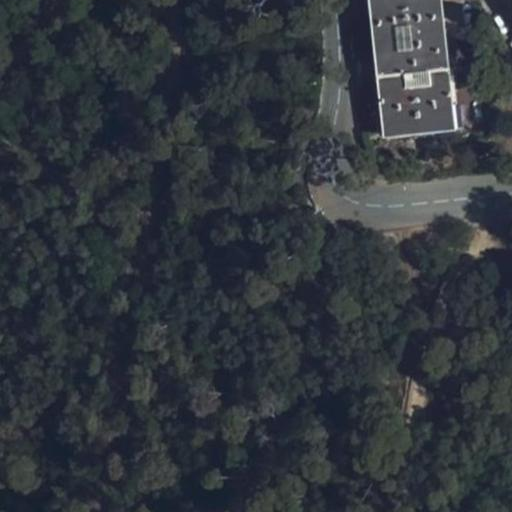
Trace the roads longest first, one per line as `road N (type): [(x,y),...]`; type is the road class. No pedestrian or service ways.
road 1 (unclassified): [(332,0),(339,54),(334,184),(349,200),(381,206),(511,193)]
road 2 (track): [(478,240),(429,350),(407,511)]
